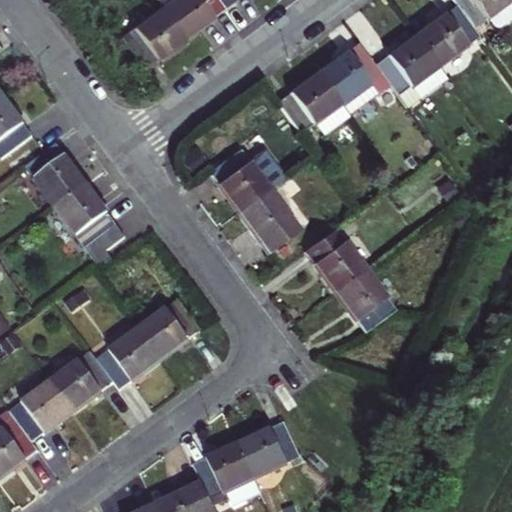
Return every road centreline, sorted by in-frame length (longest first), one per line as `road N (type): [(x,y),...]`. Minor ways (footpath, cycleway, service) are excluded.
road 1 (residential): [(270,349),(52,511)]
road 2 (residential): [(270,349),(123,143)]
road 3 (residential): [(123,143),(322,0)]
road 4 (residential): [(123,143),(17,0)]
